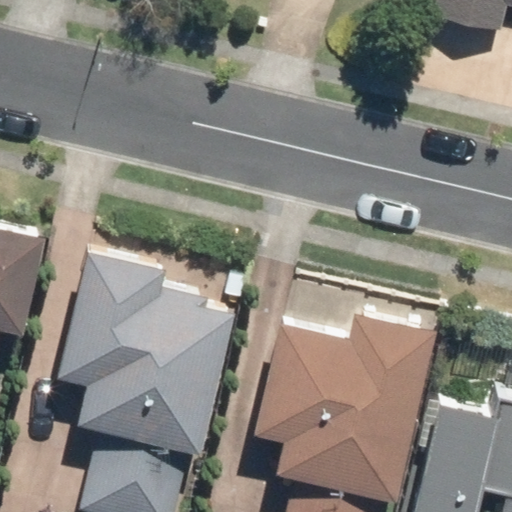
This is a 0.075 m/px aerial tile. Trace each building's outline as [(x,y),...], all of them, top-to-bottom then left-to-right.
[(511,0),(434,0),(432,12),(495,26),(500,3),(511,5),(511,0)] [(38,224),(0,216),(0,319),(17,323),(38,224)] [(155,261),(77,244),(45,403),(97,413),(77,509),(91,511),(176,511),(218,304),(149,290),(155,261)] [(390,511),(426,316),(349,302),(346,320),(264,305),(242,427),(272,433),(262,490),(273,492),(269,511),(390,511)] [(492,401),(423,387),(398,511),(511,511),(511,387),(495,384),(492,401)]
